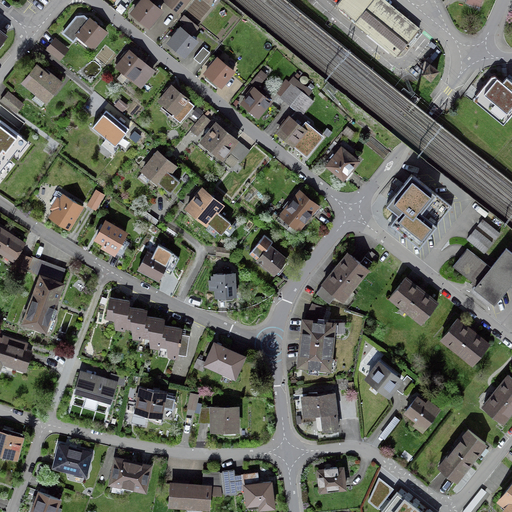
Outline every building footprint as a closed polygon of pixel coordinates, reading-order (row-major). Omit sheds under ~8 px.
[(133,12),(149,25),(160,11),(150,2),(152,0),(139,0),(137,3),(139,5),(133,12)] [(168,0),(167,2),(179,11),(187,0),(168,0)] [(356,20),(354,23),(362,28),(364,26),(398,55),(408,43),(410,45),(416,38),(414,36),(418,30),(392,9),(380,0),(339,0),(337,4),(356,20)] [(479,9),(482,0),(466,0),(465,3),(479,9)] [(90,19),(89,20),(83,15),(76,16),(62,32),(73,40),(78,34),(93,46),(105,32),(90,19)] [(184,15),(180,19),(185,23),(191,28),(187,33),(191,36),(199,27),(184,15)] [(185,54),(196,41),(191,36),(187,33),(191,28),(185,23),(178,32),(176,30),(173,33),(176,35),(169,42),(185,54)] [(56,39),(48,49),(59,58),(67,49),(56,39)] [(200,63),(210,52),(203,46),(194,58),(200,63)] [(141,85),(152,70),(127,50),(121,56),(123,58),(117,66),(141,85)] [(233,71),(218,58),(215,62),(213,60),(210,63),(212,65),(206,72),(208,74),(205,78),(216,87),(219,83),(221,85),(233,71)] [(437,69),(430,64),(423,72),(431,78),(437,69)] [(46,100),(61,81),(50,72),(48,75),(36,65),(23,81),(46,100)] [(495,75),(492,76),(476,94),(507,120),(511,113),(511,80),(507,76),(502,81),(495,75)] [(282,97),(290,104),(301,91),(292,84),(282,97)] [(160,100),(175,112),(187,98),(172,86),(169,89),(167,88),(164,91),(167,92),(160,100)] [(249,95),(243,102),(258,115),(270,101),(252,87),(246,94),(249,95)] [(0,100),(16,111),(23,104),(8,91),(0,100)] [(301,92),(301,91),(290,104),(298,110),(308,97),(301,92)] [(308,97),(298,110),(302,113),(312,101),(308,97)] [(107,138),(102,143),(113,152),(118,146),(115,144),(129,128),(106,110),(93,126),(107,138)] [(191,130),(197,135),(210,119),(204,115),(191,130)] [(284,124),(278,131),(293,143),(304,129),(302,127),(289,117),(286,121),(284,119),(282,122),(284,124)] [(0,164),(22,136),(0,119),(0,164)] [(306,122),(302,127),(304,129),(293,143),(307,155),(322,136),(306,122)] [(250,150),(216,123),(201,141),(208,146),(206,149),(213,155),(215,152),(222,157),(227,151),(240,162),(250,150)] [(341,147),(335,155),(333,153),(328,158),(331,160),(327,165),(343,178),(344,177),(346,178),(352,171),(350,170),(357,160),(341,147)] [(169,172),(174,166),(157,152),(143,169),(170,191),(180,180),(169,172)] [(398,213),(390,223),(420,246),(452,205),(411,173),(386,204),(398,213)] [(188,207),(206,222),(207,221),(221,233),(230,222),(216,210),(221,204),(202,189),(188,207)] [(95,209),(104,195),(96,190),(87,204),(95,209)] [(318,208),(316,206),(317,205),(300,191),(290,203),(287,201),(284,205),(286,208),(278,218),(287,226),(285,228),(294,234),(310,214),(312,216),(318,208)] [(49,216),(69,228),(82,206),(63,194),(60,199),(57,197),(51,208),(54,209),(49,216)] [(500,233),(483,219),(478,224),(495,238),(500,233)] [(121,256),(129,242),(122,238),(125,232),(106,221),(96,238),(106,243),(104,247),(121,256)] [(0,249),(13,258),(23,242),(0,226),(0,249)] [(175,238),(178,234),(167,226),(164,230),(175,238)] [(492,242),(475,228),(467,238),(484,252),(492,242)] [(274,273),(286,258),(269,245),(272,241),(264,234),(249,253),(274,273)] [(158,278),(165,265),(172,269),(178,258),(169,250),(152,241),(138,268),(158,278)] [(473,289),(474,289),(492,304),(492,305),(511,280),(511,242),(507,248),(507,247),(491,267),(467,248),(453,266),(473,282),(475,281),(478,283),(473,289)] [(217,247),(216,255),(229,256),(230,248),(217,247)] [(376,257),(369,251),(360,262),(348,253),(316,292),(329,303),(336,294),(343,299),(376,257)] [(25,269),(30,257),(19,252),(12,269),(23,273),(25,269)] [(39,260),(30,257),(25,269),(34,273),(39,260)] [(34,273),(40,275),(45,263),(39,260),(34,273)] [(58,267),(45,263),(41,275),(53,280),(58,267)] [(53,280),(60,282),(64,270),(58,267),(53,280)] [(216,296),(235,295),(234,273),(215,274),(215,275),(211,275),(211,280),(209,280),(209,289),(216,288),(216,296)] [(53,280),(41,275),(24,321),(45,329),(49,317),(53,318),(57,307),(54,306),(62,283),(60,282),(53,280)] [(406,277),(390,296),(421,321),(437,302),(406,277)] [(106,317),(115,319),(116,327),(124,329),(124,326),(125,321),(128,306),(129,300),(110,297),(107,312),(106,317)] [(312,303),(305,320),(321,321),(326,308),(312,303)] [(128,306),(125,321),(124,326),(132,327),(133,337),(141,338),(143,330),(145,315),(146,309),(128,306)] [(142,335),(150,336),(151,346),(159,347),(159,344),(160,339),(163,324),(164,318),(145,315),(143,330),(142,335)] [(457,318),(441,338),(473,363),(489,343),(457,318)] [(304,319),(299,364),(329,368),(333,332),(344,331),(344,322),(334,323),(321,321),(305,320),(304,319)] [(159,344),(168,345),(169,355),(176,356),(177,354),(180,334),(181,327),(167,325),(163,324),(160,339),(159,344)] [(190,335),(180,334),(177,354),(186,355),(190,335)] [(0,368),(2,364),(11,367),(12,364),(25,368),(31,351),(23,349),(25,343),(19,341),(7,337),(5,343),(0,341),(0,368)] [(215,343),(206,362),(198,359),(195,365),(203,369),(206,363),(234,376),(243,356),(215,343)] [(367,377),(368,378),(367,379),(374,385),(373,386),(378,391),(380,389),(386,394),(387,393),(388,394),(400,378),(379,362),(367,377)] [(82,373),(77,390),(86,392),(85,395),(100,399),(100,397),(110,399),(115,382),(121,384),(124,376),(112,373),(110,381),(82,373)] [(407,375),(396,389),(403,394),(413,380),(407,375)] [(503,421),(511,409),(511,377),(508,375),(483,406),(503,421)] [(141,389),(137,409),(147,411),(146,416),(157,418),(161,406),(172,408),(174,398),(163,396),(163,394),(141,389)] [(326,430),(338,428),(334,394),(318,396),(317,391),(308,393),(309,397),(303,398),(305,415),(324,413),(326,430)] [(191,393),(188,407),(195,409),(198,394),(191,393)] [(428,406),(417,397),(406,411),(425,426),(439,409),(431,403),(428,406)] [(198,422),(213,422),(213,412),(209,412),(210,406),(201,407),(198,422)] [(213,408),(213,412),(213,422),(213,428),(236,427),(236,408),(213,408)] [(0,452),(15,457),(22,434),(3,428),(2,432),(0,431),(0,452)] [(439,465),(456,479),(486,443),(468,429),(439,465)] [(59,444),(54,466),(85,474),(91,452),(59,444)] [(145,490),(150,465),(129,460),(129,461),(116,458),(111,483),(145,490)] [(321,490),(345,487),(342,467),(337,467),(337,466),(324,468),(325,469),(318,470),(321,490)] [(222,494),(221,487),(219,471),(204,470),(202,485),(171,483),(170,503),(208,506),(209,494),(222,494)] [(223,471),(226,494),(236,493),(236,489),(245,488),(247,504),(260,502),(260,507),(274,506),(271,481),(259,483),(257,472),(234,475),(234,470),(223,471)] [(511,483),(499,499),(511,508),(511,483)] [(463,511),(468,511),(485,491),(481,487),(462,511),(463,511)] [(55,509),(59,498),(39,491),(31,511),(57,511),(58,511),(55,509)] [(423,511),(397,491),(382,511),(383,511),(423,511)]
